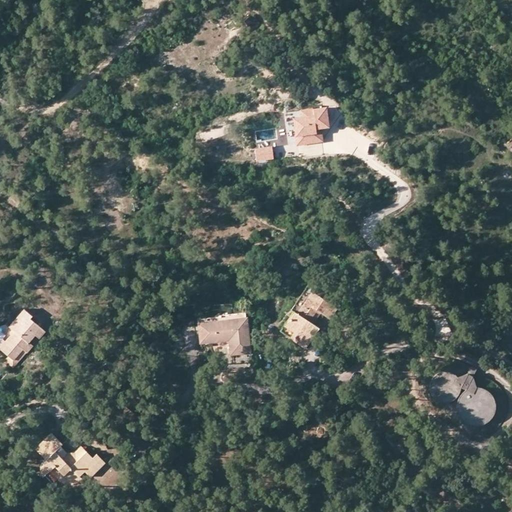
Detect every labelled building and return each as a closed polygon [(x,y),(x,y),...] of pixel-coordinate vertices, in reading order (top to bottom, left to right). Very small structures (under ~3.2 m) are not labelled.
[(323,104),(299,107),(300,114),(292,115),(296,144),(320,141),(318,123),(325,122),(323,104)] [(201,142),(223,135),(220,125),(198,132),(201,142)] [(261,148),(255,149),(255,157),(256,161),(273,159),(272,147),(261,148)] [(290,306),(293,308),(298,311),(313,288),(325,296),(328,292),(308,279),(290,306)] [(315,306),(321,309),(330,315),(337,303),(325,296),(313,288),(298,311),(293,308),(281,328),(307,345),(320,325),(314,321),(308,317),(315,306)] [(314,321),(321,309),(315,306),(308,317),(314,321)] [(19,348),(23,351),(30,344),(25,341),(32,334),(36,337),(42,330),(30,319),(32,316),(22,307),(17,313),(12,318),(7,324),(12,328),(8,332),(2,339),(0,337),(0,350),(4,354),(9,359),(19,348)] [(200,341),(228,338),(229,353),(248,351),(244,315),(197,320),(200,341)] [(4,327),(8,332),(12,328),(7,324),(4,327)] [(10,366),(23,351),(19,348),(9,359),(4,354),(1,358),(10,366)] [(460,390),(460,388),(464,388),(464,389),(462,391),(459,394),(458,398),(457,402),(457,406),(458,409),(459,414),(462,419),(466,421),(473,423),(476,424),(481,424),(486,422),(489,420),(492,417),(494,413),(495,410),(495,406),(495,403),(494,399),(492,395),(489,390),(484,387),(480,385),(475,386),(474,377),(473,374),(475,371),(476,368),(470,365),(468,369),(467,371),(457,375),(453,372),(450,370),(446,370),(443,370),(440,370),(438,371),(434,373),(431,377),(430,380),(430,383),(430,385),(429,388),(430,392),(431,395),(434,398),(440,400),(444,401),(448,401),(452,399),(456,397),(458,395),(459,393),(460,390)] [(66,473),(61,479),(62,480),(65,483),(68,485),(71,485),(75,485),(78,484),(81,482),(83,479),(84,476),(82,474),(86,470),(92,475),(107,460),(96,451),(92,455),(87,450),(76,461),(70,455),(65,460),(55,451),(61,445),(62,444),(50,432),(34,449),(42,457),(40,459),(42,461),(39,464),(38,470),(42,474),(45,476),(51,470),(56,464),(66,473)] [(70,437),(64,443),(70,449),(76,443),(70,437)] [(66,450),(61,445),(55,451),(65,460),(70,455),(76,461),(87,450),(80,444),(73,450),(66,450)] [(51,470),(61,479),(66,473),(56,464),(51,470)]
